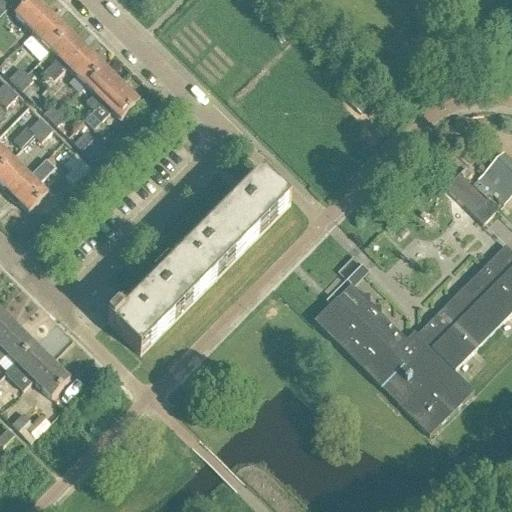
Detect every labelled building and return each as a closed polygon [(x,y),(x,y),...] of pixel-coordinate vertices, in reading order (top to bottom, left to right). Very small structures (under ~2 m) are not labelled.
[(14,22),(32,40),(51,21),(33,3),(14,22)] [(32,40),(50,57),(69,38),(51,21),(32,40)] [(67,74),(68,75),(86,56),(69,38),(50,57),(59,66),(44,81),(52,89),(67,74)] [(68,75),(85,92),(104,73),(86,56),(68,75)] [(102,108),(103,110),(121,91),(104,73),(85,92),(94,101),(86,109),(93,117),(102,108)] [(9,85),(16,92),(27,80),(20,74),(9,85)] [(27,80),(16,92),(22,98),(33,87),(27,80)] [(0,94),(0,107),(0,108),(11,96),(5,90),(0,94)] [(103,110),(85,127),(94,136),(111,118),(129,136),(138,127),(130,118),(139,109),(121,91),(103,110)] [(11,96),(0,108),(6,114),(18,102),(11,96)] [(349,111),(360,121),(369,113),(358,102),(349,111)] [(44,120),(51,127),(62,115),(56,109),(44,120)] [(62,115),(51,127),(57,133),(68,122),(62,115)] [(35,142),(46,131),(40,125),(29,136),(27,134),(14,147),(21,154),(34,141),(35,142)] [(53,137),(46,131),(35,142),(42,149),(53,137)] [(75,151),(94,170),(106,159),(86,139),(75,151)] [(0,177),(12,166),(0,153),(0,177)] [(511,167),(503,159),(479,184),(505,209),(511,202),(511,167)] [(65,183),(73,192),(90,175),(75,160),(64,171),(70,178),(65,183)] [(0,177),(0,190),(11,202),(30,183),(12,166),(0,177)] [(30,183),(11,202),(29,220),(48,201),(38,192),(55,175),(46,166),(30,183)] [(459,180),(446,194),(483,231),(497,218),(459,180)] [(107,328),(140,361),(290,210),(262,182),(126,320),(121,315),(107,328)] [(361,301),(351,290),(314,328),(430,443),(474,397),(455,378),(511,320),(511,258),(505,252),(410,348),(381,320),(381,312),(373,312),(370,309),(370,301),(361,301)] [(0,350),(17,334),(0,317),(0,350)] [(0,367),(7,361),(16,370),(34,351),(17,334),(0,350),(0,367)] [(33,387),(52,369),(34,351),(16,370),(6,380),(23,397),(33,387)] [(52,369),(33,387),(51,405),(70,387),(52,369)] [(19,438),(30,449),(49,430),(40,421),(31,430),(29,428),(30,427),(24,420),(12,431),(19,438)] [(0,443),(0,450),(3,454),(15,442),(8,436),(0,443)]
